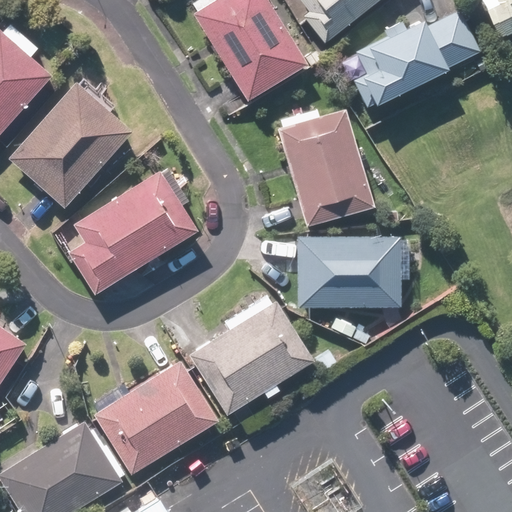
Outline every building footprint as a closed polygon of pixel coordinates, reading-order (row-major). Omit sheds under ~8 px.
[(193,0),(182,7),(187,15),(240,102),(300,66),(259,0),(193,0)] [(287,0),(285,2),(317,44),(373,0),(287,0)] [(511,0),(477,0),(497,40),(511,32),(511,0)] [(455,17),(422,31),(417,20),(350,50),(362,76),(348,82),(359,108),(473,57),(455,17)] [(0,32),(0,128),(44,77),(26,61),(34,51),(5,26),(0,32)] [(87,79),(78,89),(70,81),(2,157),(61,210),(129,135),(107,115),(116,105),(87,79)] [(317,117),(314,109),(270,121),(300,227),(368,207),(340,111),(317,117)] [(81,243),(63,254),(88,296),(191,233),(175,207),(185,201),(165,167),(155,173),(70,225),(81,243)] [(291,306),(392,308),(392,281),(401,281),(402,239),(293,236),(291,306)] [(267,296),(221,324),(225,330),(183,356),(220,417),(308,362),(267,296)] [(0,373),(21,342),(0,328),(0,373)] [(88,414),(125,475),(212,423),(175,362),(88,414)] [(0,472),(0,491),(13,511),(69,511),(121,478),(83,419),(0,472)] [(163,511),(155,499),(133,511),(163,511)]
